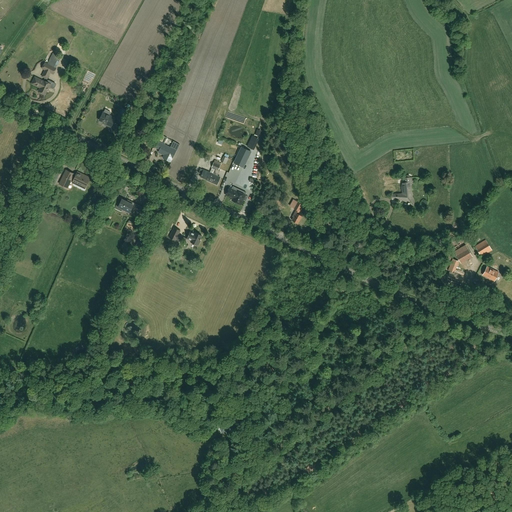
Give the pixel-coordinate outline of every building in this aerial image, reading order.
[(56,68),(45,63),(42,69),(45,70),(42,76),(47,79),(50,73),(53,74),(56,68)] [(44,81),(35,77),(32,84),(40,88),(39,91),(45,94),(49,87),(49,88),(50,86),(54,88),(56,85),(56,84),(48,80),(47,80),(46,82),(44,81)] [(124,123),(130,112),(122,108),(116,119),(124,123)] [(111,127),(115,118),(103,112),(99,120),(105,123),(105,124),(111,127)] [(158,143),(155,148),(160,150),(159,152),(164,155),(163,158),(171,162),(176,150),(165,145),(167,138),(161,135),(158,142),(157,143),(158,143)] [(242,147),(234,163),(243,167),(251,152),(242,147)] [(218,170),(221,163),(215,160),(212,167),(216,169),(213,174),(210,173),(200,169),(199,173),(202,175),(201,177),(207,180),(217,185),(220,177),(217,176),(220,170),(218,170)] [(68,188),(74,174),(66,170),(59,184),(68,188)] [(85,188),(90,178),(77,172),(72,182),(85,188)] [(249,175),(242,190),(250,193),(257,179),(249,175)] [(414,206),(412,203),(413,200),(411,196),(410,187),(411,187),(410,183),(411,183),(411,178),(403,179),(404,183),(403,184),(403,188),(402,188),(403,194),(400,194),(400,195),(396,195),(396,198),(399,199),(399,198),(403,199),(403,200),(410,203),(411,203),(414,206)] [(243,200),(246,201),(248,197),(245,195),(246,195),(245,195),(246,193),(233,186),(232,189),(229,187),(226,195),(233,198),(232,200),(241,205),(243,200)] [(134,214),(136,210),(138,205),(133,202),(132,204),(122,199),(119,204),(117,203),(114,209),(121,212),(123,209),(130,212),(134,214)] [(298,214),(303,205),(297,202),(294,208),(297,210),(293,217),(294,217),(292,220),(298,223),(302,216),(298,214)] [(178,234),(180,230),(174,228),(169,238),(175,241),(176,239),(180,241),(182,236),(178,234)] [(140,252),(149,233),(143,230),(134,250),(140,252)] [(190,231),(187,238),(191,241),(191,242),(197,245),(197,244),(198,245),(200,241),(199,240),(202,235),(196,232),(195,234),(190,231)] [(481,256),(492,250),(486,240),(475,246),(481,256)] [(460,263),(472,256),(465,245),(454,251),(460,263)] [(445,281),(459,287),(464,273),(455,270),(458,261),(452,259),(448,271),(449,271),(445,281)] [(494,281),(498,273),(487,267),(483,275),(494,281)] [(223,391),(218,387),(213,391),(218,396),(223,391)] [(239,422),(234,413),(228,415),(233,425),(239,422)] [(228,435),(233,433),(231,429),(230,429),(229,426),(227,427),(226,424),(222,425),(221,424),(217,426),(220,433),(226,431),(228,435)]
